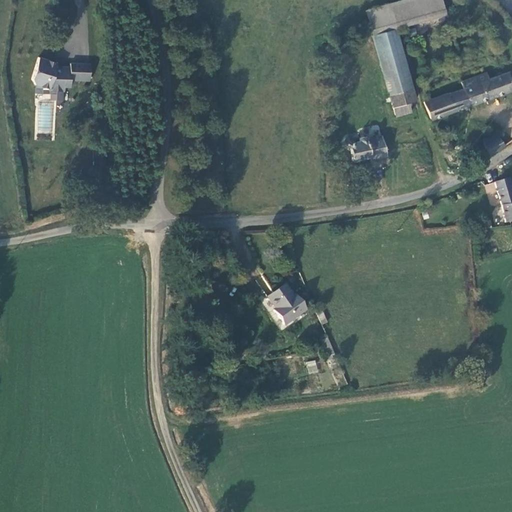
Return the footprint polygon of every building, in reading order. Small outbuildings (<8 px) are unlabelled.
[(444,16),(439,0),(404,0),(364,11),(394,115),(410,111),(407,101),(412,100),(393,29),(444,16)] [(68,67),(58,66),(58,67),(54,67),(54,62),(36,57),(30,79),(33,84),(46,88),(46,90),(62,90),(62,86),(67,86),(68,79),(78,80),(79,63),(68,63),(68,67)] [(88,64),(79,63),(78,80),(87,80),(88,64)] [(463,89),(424,103),(429,118),(511,88),(510,82),(511,81),(511,74),(511,72),(488,79),(486,72),(460,81),(463,89)] [(486,153),(504,146),(498,133),(481,140),(486,153)] [(385,156),(381,137),(365,139),(364,136),(358,137),(359,142),(352,142),(344,139),(340,146),(348,149),(350,160),(369,157),(370,159),(385,156)] [(102,148),(92,148),(92,161),(102,161),(102,148)] [(511,201),(507,180),(493,183),(501,222),(511,220),(511,201)] [(283,286),(267,297),(274,309),(273,311),(282,325),(304,311),(293,296),(290,296),(283,286)] [(322,314),(317,315),(321,325),(326,323),(322,314)] [(308,374),(318,372),(315,360),(306,362),(308,374)]
